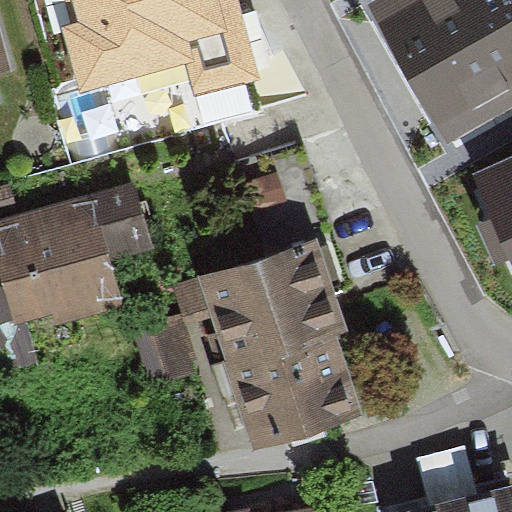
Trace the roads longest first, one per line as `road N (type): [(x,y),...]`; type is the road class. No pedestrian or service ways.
road 1 (residential): [(0,491),(329,453),(418,428),(494,389),(509,348)]
road 2 (residential): [(302,0),(471,321),(509,348)]
